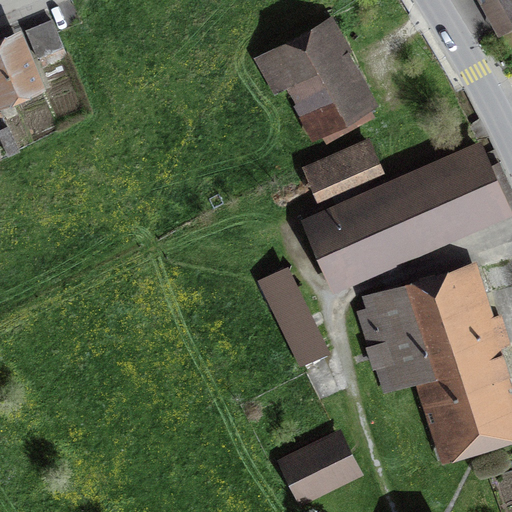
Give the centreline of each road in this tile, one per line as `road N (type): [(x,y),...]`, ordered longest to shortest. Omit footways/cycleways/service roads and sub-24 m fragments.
road 1 (track): [(511,226),(321,305),(292,227),(302,207),(472,135),(495,108)]
road 2 (track): [(321,305),(394,511)]
road 3 (tertiary): [(430,0),(495,108)]
road 4 (track): [(389,100),(376,58),(433,6)]
